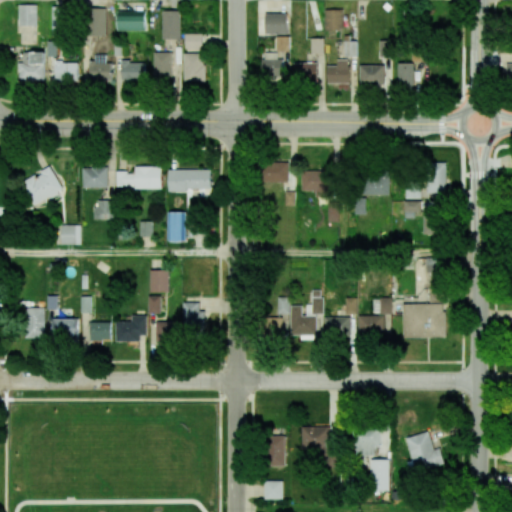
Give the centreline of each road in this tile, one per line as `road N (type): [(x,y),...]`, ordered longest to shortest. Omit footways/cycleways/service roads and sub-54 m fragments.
road 1 (residential): [(0,380),(480,381)]
road 2 (tertiary): [(0,123),(458,123)]
road 3 (residential): [(235,511),(235,123)]
road 4 (tertiary): [(480,511),(480,146)]
road 5 (tertiary): [(501,117),(487,102),(474,102),(462,110),(459,130),(467,142),(487,145),(498,137),(501,117)]
road 6 (residential): [(235,123),(235,0)]
